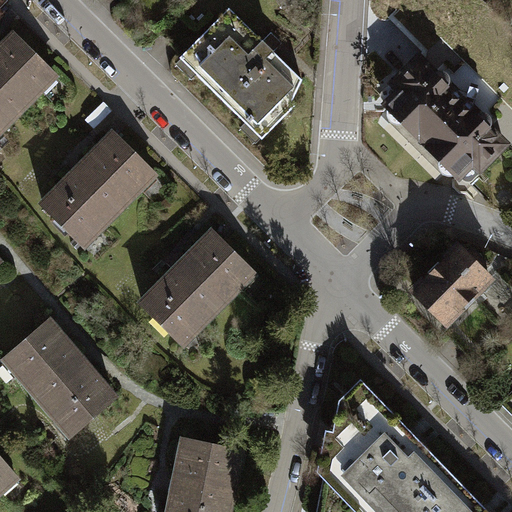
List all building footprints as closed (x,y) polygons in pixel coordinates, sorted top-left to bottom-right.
[(229,8),(180,58),(261,139),(294,106),(291,102),(301,80),(229,8)] [(0,139),(61,78),(14,32),(0,45),(0,139)] [(435,74),(420,59),(395,84),(402,91),(389,104),(396,111),(390,121),(417,147),(462,102),(448,87),(449,85),(450,82),(450,78),(448,76),(446,73),(443,72),(438,72),(435,74)] [(477,116),(462,102),(417,147),(444,175),(453,168),(461,175),(473,162),(480,169),(505,144),(490,129),(492,126),(491,122),(490,119),(489,117),(486,115),(483,114),(480,114),(477,116)] [(86,252),(160,178),(113,131),(39,206),(86,252)] [(139,306),(186,352),(260,276),(212,230),(139,306)] [(459,247),(414,291),(445,323),(459,308),(462,311),(478,296),(474,293),(490,278),(459,247)] [(122,399),(52,319),(1,363),(70,444),(122,399)] [(361,378),(340,399),(334,429),(325,428),(320,449),(327,456),(336,466),(332,470),(353,493),(371,511),(375,511),(379,509),(381,511),(489,511),(481,503),(416,435),(361,378)] [(511,390),(500,402),(511,413),(511,390)] [(235,511),(247,452),(182,439),(167,511),(235,511)] [(0,501),(23,482),(0,456),(0,501)] [(327,456),(315,511),(333,511),(353,493),(332,470),(336,466),(327,456)] [(371,511),(353,493),(333,511),(381,511),(379,509),(375,511),(371,511)]
